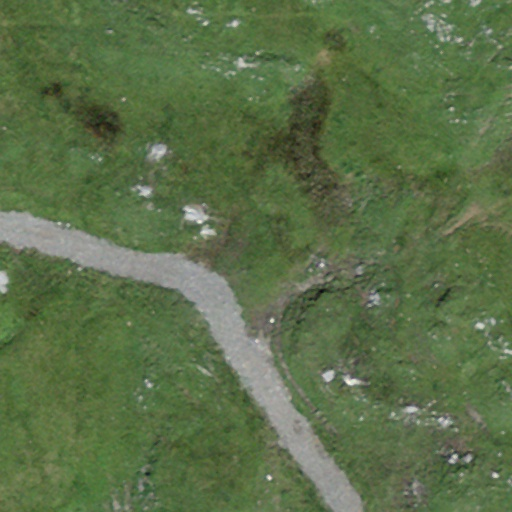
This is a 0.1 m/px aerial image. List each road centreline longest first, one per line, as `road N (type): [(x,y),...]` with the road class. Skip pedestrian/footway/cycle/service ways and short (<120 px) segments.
road 1 (track): [(0,227),(198,290),(250,333)]
road 2 (track): [(250,333),(346,511)]
